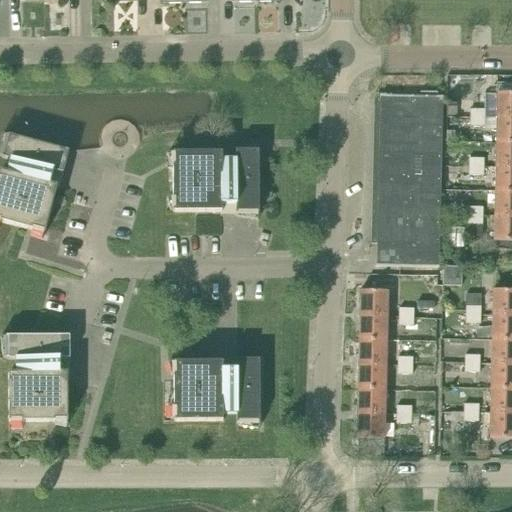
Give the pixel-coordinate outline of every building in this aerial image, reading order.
[(495,119),(511,119),(511,83),(496,83),(495,119)] [(379,96),(379,130),(441,131),(441,97),(379,96)] [(469,118),(484,118),(484,109),(470,109),(469,118)] [(483,127),(484,118),(469,118),(469,126),(483,127)] [(511,143),(511,119),(495,119),(494,143),(511,143)] [(379,130),(378,164),(440,165),(441,131),(379,130)] [(62,174),(68,152),(65,151),(7,136),(1,158),(11,160),(7,174),(0,171),(0,222),(12,226),(44,234),(57,187),(54,186),(57,173),(62,174)] [(494,167),(511,167),(511,143),(494,143),(494,167)] [(258,215),(258,151),(235,151),(235,161),(221,161),(221,154),(172,154),(173,213),(222,212),(222,209),(235,209),(235,215),(258,215)] [(378,164),(377,198),(439,199),(440,165),(378,164)] [(482,176),(482,167),(469,167),(469,176),(482,176)] [(511,192),(511,167),(494,167),(493,192),(511,192)] [(493,216),(511,216),(511,192),(493,192),(493,216)] [(377,198),(377,232),(439,233),(439,199),(377,198)] [(468,216),(482,216),(482,208),(468,208),(468,216)] [(481,224),(482,216),(468,216),(467,224),(481,224)] [(511,240),(511,216),(493,216),(492,241),(511,240)] [(439,233),(377,232),(376,266),(438,267),(439,233)] [(474,251),(474,264),(503,265),(504,250),(487,250),(486,252),(474,251)] [(460,286),(460,267),(442,267),(441,286),(460,286)] [(491,316),(511,315),(511,291),(491,291),(491,316)] [(359,292),(358,316),(385,317),(386,292),(359,292)] [(465,315),(479,315),(479,307),(465,307),(465,315)] [(398,309),(398,317),(412,317),(412,309),(398,309)] [(479,324),(479,315),(465,315),(465,324),(479,324)] [(511,340),(511,315),(491,316),(491,340),(511,340)] [(385,317),(358,316),(357,341),(385,341),(385,337),(385,317)] [(412,317),(398,317),(398,326),(412,326),(412,317)] [(69,360),(69,337),(6,337),(6,360),(16,360),(16,374),(8,374),(9,423),(68,422),(67,373),(64,373),(64,360),(69,360)] [(490,365),(511,365),(511,340),(491,340),(490,365)] [(385,341),(357,341),(357,365),(384,366),(385,341)] [(464,364),(479,364),(479,356),(464,356),(464,364)] [(236,424),(259,424),(259,360),(236,361),(236,366),(222,366),(222,363),(173,363),(173,422),(222,422),(222,414),(236,414),(236,424)] [(479,364),(464,364),(464,373),(479,373),(479,364)] [(384,366),(357,365),(357,390),(384,390),(384,366)] [(511,389),(511,365),(490,365),(490,390),(511,389)] [(413,366),(399,366),(399,375),(413,376),(413,366)] [(490,414),(511,414),(511,389),(490,390),(490,414)] [(384,390),(357,390),(356,414),(384,415),(384,390)] [(463,413),(479,413),(479,405),(453,405),(453,413),(463,413)] [(479,423),(479,413),(463,413),(462,423),(479,423)] [(384,415),(356,414),(356,439),(383,439),(384,415)] [(511,414),(490,414),(483,414),(483,426),(490,426),(490,439),(511,439),(511,414)] [(430,416),(411,416),(412,415),(398,415),(397,424),(429,425),(430,416)]
